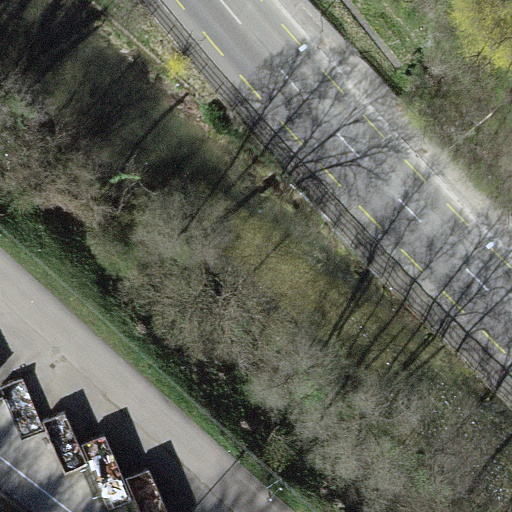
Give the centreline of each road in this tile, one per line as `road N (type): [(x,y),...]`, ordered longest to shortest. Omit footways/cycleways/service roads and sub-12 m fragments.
road 1 (primary): [(222,0),(410,211),(511,310)]
road 2 (unknown): [(112,511),(0,426)]
